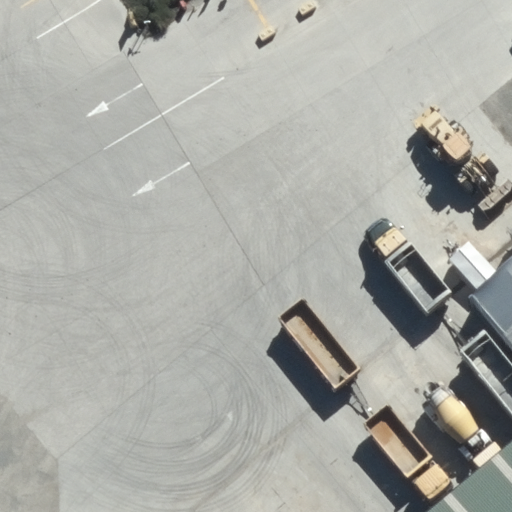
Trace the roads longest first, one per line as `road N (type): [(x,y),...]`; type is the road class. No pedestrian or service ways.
road 1 (unknown): [(398,0),(255,72),(145,158)]
road 2 (unknown): [(145,158),(0,387)]
road 3 (unknown): [(0,162),(145,158)]
